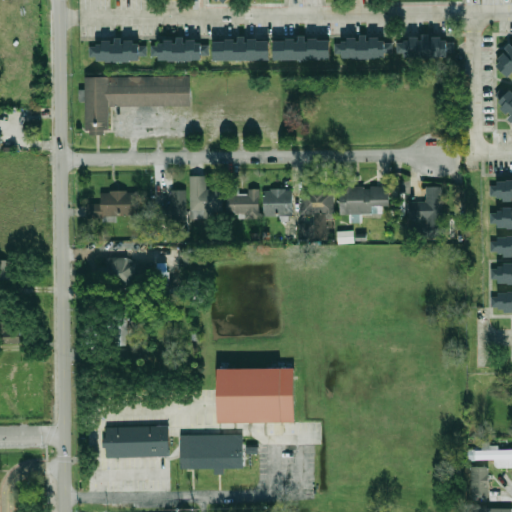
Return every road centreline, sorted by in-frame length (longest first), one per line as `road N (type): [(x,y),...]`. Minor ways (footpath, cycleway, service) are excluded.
road 1 (residential): [(67,511),(61,0)]
road 2 (residential): [(63,159),(435,155)]
road 3 (residential): [(67,502),(206,501)]
